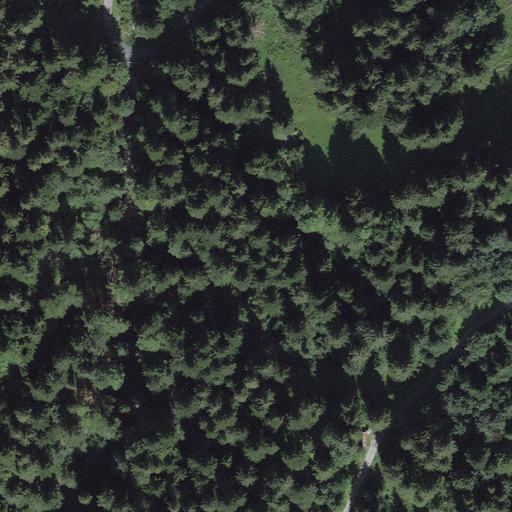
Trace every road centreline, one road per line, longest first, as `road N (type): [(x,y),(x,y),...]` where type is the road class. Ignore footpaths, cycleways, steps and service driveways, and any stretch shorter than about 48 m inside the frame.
road 1 (track): [(511,301),(482,322),(385,426),(347,511)]
road 2 (track): [(110,0),(113,46),(126,61),(143,63),(167,31),(208,0)]
